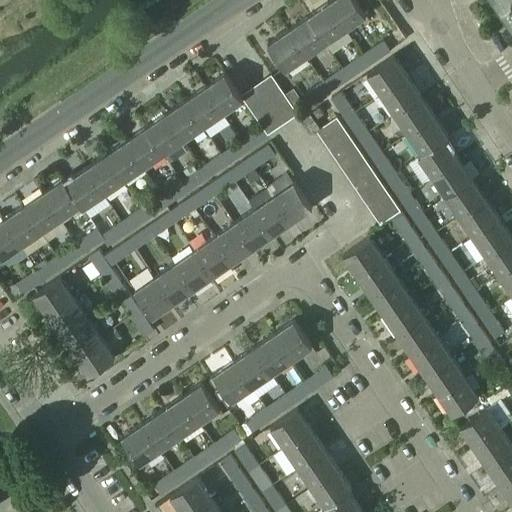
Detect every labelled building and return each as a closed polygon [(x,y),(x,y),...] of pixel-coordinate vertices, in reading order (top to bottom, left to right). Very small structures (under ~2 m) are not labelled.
[(357,0),(329,0),(329,1),(347,28),(367,14),(357,0)] [(326,42),(347,28),(329,1),(308,15),(326,42)] [(308,15),(288,29),(306,56),(326,42),(308,15)] [(287,68),(306,56),(288,29),(269,41),(287,68)] [(371,63),(392,49),(385,39),(364,53),(371,63)] [(371,63),(364,53),(344,68),(351,78),(371,63)] [(409,74),(395,54),(368,72),(382,92),(409,74)] [(351,78),(344,68),(324,81),(331,92),(351,78)] [(242,94),(226,70),(205,85),(223,112),(244,97),(242,94)] [(279,96),(285,92),(272,73),(262,80),(275,99),(279,96)] [(422,94),(409,74),(382,92),(396,112),(422,94)] [(252,87),(265,106),(275,99),(262,80),(252,87)] [(331,92),(324,81),(304,95),(312,105),(331,92)] [(185,98),(203,125),(223,112),(205,85),(185,98)] [(255,113),(265,106),(252,87),(242,94),(244,97),(255,113)] [(334,95),(348,116),(358,109),(343,89),(334,95)] [(279,96),(275,99),(288,118),(299,111),(285,92),(279,96)] [(436,114),(422,94),(396,112),(409,132),(436,114)] [(183,139),(203,125),(185,98),(165,112),(183,139)] [(279,124),(288,118),(275,99),(265,106),(278,125),(279,124)] [(278,125),(265,106),(255,113),(263,125),(268,132),(278,125)] [(320,106),(314,110),(318,115),(324,112),(320,106)] [(361,136),(371,129),(358,109),(348,116),(361,136)] [(163,152),(183,139),(165,112),(145,125),(163,152)] [(409,132),(423,152),(446,136),(450,134),(436,114),(409,132)] [(321,126),(317,128),(324,138),(344,124),(338,115),(321,126)] [(351,134),(344,124),(324,138),(331,148),(351,134)] [(143,166),(163,152),(145,125),(125,139),(143,166)] [(268,132),(263,125),(242,140),(249,150),(270,135),(268,132)] [(361,136),(375,156),(385,149),(371,129),(361,136)] [(351,134),(331,148),(339,159),(359,145),(351,134)] [(446,136),(423,152),(419,154),(434,175),(460,157),(446,136)] [(123,180),(143,166),(125,139),(105,153),(123,180)] [(249,150),(242,140),(222,154),(229,164),(249,150)] [(273,141),(249,157),(256,167),(280,150),(273,141)] [(366,156),(359,145),(339,159),(346,169),(366,156)] [(389,176),(398,169),(385,149),(375,156),(389,176)] [(103,193),(123,180),(105,153),(85,166),(103,193)] [(229,164),(222,154),(202,167),(209,177),(229,164)] [(366,156),(346,169),(353,180),(373,166),(366,156)] [(229,171),(236,180),(256,167),(249,157),(229,171)] [(474,177),(460,157),(434,175),(447,195),(474,177)] [(84,206),(103,193),(85,166),(66,179),(82,203),(84,206)] [(380,177),(373,166),(353,180),(360,191),(380,177)] [(209,177),(202,167),(182,180),(189,190),(209,177)] [(389,176),(403,196),(412,189),(398,169),(389,176)] [(267,184),(274,193),(292,220),(313,206),(288,170),(267,184)] [(209,184),(216,194),(236,180),(229,171),(209,184)] [(82,203),(66,179),(64,176),(42,190),(61,217),(82,203)] [(362,193),(368,201),(380,193),(388,188),(380,177),(360,191),(362,193)] [(474,177),(447,195),(461,214),(487,196),(474,177)] [(189,190),(182,180),(162,194),(169,204),(189,190)] [(189,198),(196,207),(216,194),(209,184),(189,198)] [(395,199),(388,188),(380,193),(368,201),(375,212),(395,199)] [(416,216),(425,209),(414,193),(412,189),(403,196),(416,216)] [(41,231),(61,217),(42,190),(22,204),(41,231)] [(279,229),(292,220),(274,193),(254,207),(272,234),(279,229)] [(169,204),(162,194),(142,208),(149,218),(169,204)] [(501,217),(487,196),(461,214),(474,235),(501,217)] [(169,211),(176,221),(196,207),(189,198),(169,211)] [(401,208),(395,199),(375,212),(381,222),(401,208)] [(3,217),(21,244),(41,231),(22,204),(3,217)] [(234,221),(252,248),(272,234),(254,207),(234,221)] [(149,218),(142,208),(123,221),(129,231),(149,218)] [(416,216),(429,235),(439,229),(425,209),(416,216)] [(149,225),(156,235),(176,221),(169,211),(149,225)] [(404,212),(394,219),(408,240),(418,233),(404,212)] [(0,255),(1,257),(21,244),(3,217),(0,219),(0,255)] [(511,232),(501,217),(474,235),(488,254),(511,237),(511,232)] [(129,231),(123,221),(103,234),(105,237),(110,244),(129,231)] [(232,261),(252,248),(234,221),(214,234),(232,261)] [(129,238),(136,248),(156,235),(149,225),(129,238)] [(84,252),(105,237),(103,234),(98,227),(98,228),(77,242),(84,252)] [(443,256),(453,249),(439,229),(429,235),(443,256)] [(418,233),(408,240),(421,260),(432,253),(418,233)] [(214,234),(194,248),(212,275),(232,261),(214,234)] [(385,255),(371,235),(344,253),(358,273),(385,255)] [(511,266),(511,237),(488,254),(501,274),(511,266)] [(84,252),(77,242),(57,255),(64,265),(84,252)] [(121,244),(106,255),(108,259),(112,265),(128,254),(121,244)] [(101,248),(91,254),(98,266),(108,259),(106,255),(101,248)] [(192,288),(212,275),(194,248),(174,261),(192,288)] [(443,256),(456,275),(466,269),(453,249),(443,256)] [(432,253),(421,260),(435,280),(445,273),(432,253)] [(64,265),(57,255),(38,268),(45,278),(64,265)] [(385,255),(358,273),(372,293),(399,275),(385,255)] [(172,302),(192,288),(174,261),(154,275),(172,302)] [(511,289),(511,266),(501,274),(511,289)] [(45,278),(38,268),(28,275),(18,282),(25,292),(45,278)] [(114,268),(105,274),(118,294),(128,287),(114,268)] [(470,295),(479,288),(466,269),(456,275),(470,295)] [(445,273),(435,280),(448,299),(459,292),(445,273)] [(75,294),(61,274),(35,292),(48,312),(75,294)] [(172,302),(154,275),(135,288),(153,314),(172,302)] [(412,295),(399,275),(372,293),(386,313),(412,295)] [(128,287),(118,294),(132,314),(142,308),(128,287)] [(470,295),(483,315),(493,308),(479,288),(470,295)] [(459,292),(448,299),(462,319),(472,312),(459,292)] [(88,314),(75,294),(48,312),(61,332),(88,314)] [(412,295),(386,313),(399,333),(426,314),(412,295)] [(142,308),(132,314),(145,334),(155,327),(142,308)] [(483,315),(497,335),(506,328),(493,308),(483,315)] [(472,312),(462,319),(476,339),(486,332),(472,312)] [(75,352),(102,335),(88,314),(61,332),(75,352)] [(439,334),(426,314),(399,333),(412,353),(439,334)] [(295,316),(275,330),(293,357),(314,343),(295,316)] [(273,371),(293,357),(275,330),(254,344),(273,371)] [(486,332),(476,339),(489,359),(499,352),(486,332)] [(439,334),(412,353),(426,373),(453,355),(439,334)] [(115,355),(102,335),(75,352),(88,373),(115,355)] [(253,385),(273,371),(254,344),(234,358),(253,385)] [(511,370),(499,352),(489,359),(502,378),(511,371),(511,370)] [(466,374),(453,355),(426,373),(440,392),(466,374)] [(233,398),(253,385),(234,358),(214,371),(233,398)] [(327,365),(308,377),(307,378),(314,387),(333,374),(327,365)] [(466,374),(440,392),(453,412),(480,394),(466,374)] [(314,387),(307,378),(287,392),(293,402),(314,387)] [(203,379),(182,393),(201,420),(221,407),(203,379)] [(293,402),(287,392),(285,393),(267,406),(273,415),(293,402)] [(201,420),(182,393),(162,408),(180,435),(201,420)] [(299,405),(272,423),(286,444),(313,425),(299,405)] [(474,444),(501,425),(488,405),(461,424),(474,444)] [(273,415),(267,406),(247,419),(254,428),(273,415)] [(180,435),(162,408),(142,422),(160,448),(180,435)] [(160,448),(142,422),(122,436),(140,462),(160,448)] [(326,445),(313,425),(286,444),(299,464),(326,445)] [(511,447),(511,441),(501,425),(474,444),(488,464),(511,447)] [(222,450),(242,437),(235,427),(216,441),(222,450)] [(222,450),(216,441),(195,455),(201,465),(222,450)] [(249,468),(259,462),(245,442),(236,449),(249,468)] [(326,445),(299,464),(312,483),(339,465),(326,445)] [(502,484),(511,476),(511,447),(488,464),(502,484)] [(230,453),(219,460),(233,480),(243,473),(230,453)] [(201,465),(195,455),(175,469),(181,478),(201,465)] [(262,488),(272,481),(259,462),(249,468),(262,488)] [(353,485),(339,465),(312,483),(325,504),(349,488),(353,485)] [(181,478),(175,469),(174,469),(155,482),(161,492),(181,478)] [(243,473),(233,480),(246,500),(257,493),(243,473)] [(184,511),(185,511),(211,494),(198,475),(171,493),(184,511)] [(511,476),(502,484),(511,498),(511,476)] [(276,508),(286,501),(272,481),(262,488),(276,508)] [(322,506),(326,511),(356,511),(363,508),(349,488),(325,504),(322,506)] [(269,511),(257,493),(246,500),(254,511),(269,511)] [(223,511),(211,494),(185,511),(223,511)] [(278,511),(293,511),(286,501),(276,508),(278,511)]
